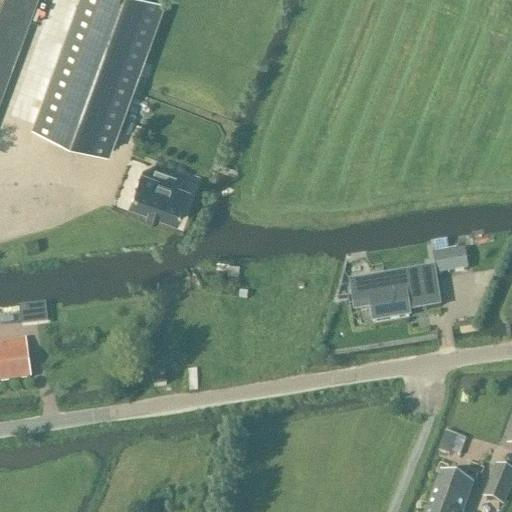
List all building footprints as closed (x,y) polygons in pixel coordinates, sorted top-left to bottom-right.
[(0,0),(0,93),(35,0),(34,0),(0,0)] [(78,0),(33,125),(108,152),(163,0),(78,0)] [(160,169),(157,178),(141,172),(130,204),(177,221),(188,189),(173,183),(176,175),(160,169)] [(429,275),(435,274),(451,272),(449,253),(427,257),(429,272),(429,275)] [(367,284),(351,287),(354,308),(370,305),(373,322),(409,316),(408,313),(425,310),(441,308),(435,274),(429,275),(429,272),(418,274),(417,272),(384,277),(386,289),(369,292),(367,284)] [(43,305),(26,307),(27,311),(28,322),(44,320),(43,309),(43,305)] [(0,380),(30,376),(26,350),(21,351),(20,343),(8,345),(9,354),(0,354),(0,380)] [(487,500),(502,506),(511,482),(511,475),(499,470),(487,500)] [(428,511),(429,511),(463,511),(474,486),(443,474),(428,511)]
